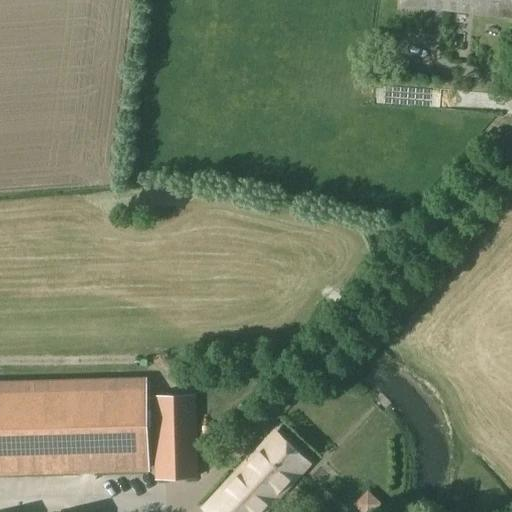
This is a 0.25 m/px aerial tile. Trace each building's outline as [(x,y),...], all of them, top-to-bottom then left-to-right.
[(402,0),(402,4),(445,9),(445,0),(402,0)] [(511,0),(445,0),(445,9),(511,16),(511,15),(511,0)] [(0,473),(148,469),(148,467),(146,418),(144,380),(0,383),(0,473)] [(155,397),(157,477),(197,476),(195,396),(155,397)] [(209,511),(263,511),(309,464),(275,432),(205,507),(209,511)] [(360,511),(374,511),(382,504),(368,489),(353,504),(360,511)]
